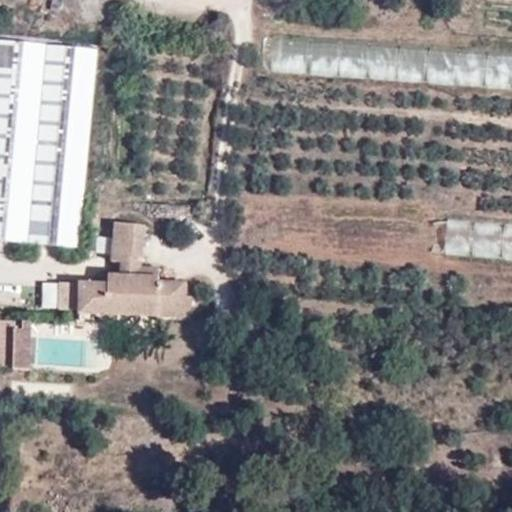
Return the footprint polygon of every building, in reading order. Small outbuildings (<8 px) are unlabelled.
[(0,39),(0,206),(82,215),(95,45),(0,39)] [(0,238),(79,244),(82,215),(0,206),(0,238)] [(120,227),(116,266),(121,267),(144,270),(146,230),(120,227)] [(144,270),(121,267),(121,276),(161,280),(161,271),(144,270)] [(161,280),(121,276),(121,283),(160,286),(161,280)] [(185,297),(186,287),(160,286),(121,283),(112,283),(111,292),(81,291),(80,314),(192,322),(193,298),(185,297)] [(30,370),(32,322),(22,322),(22,331),(13,330),(12,369),(30,370)]
